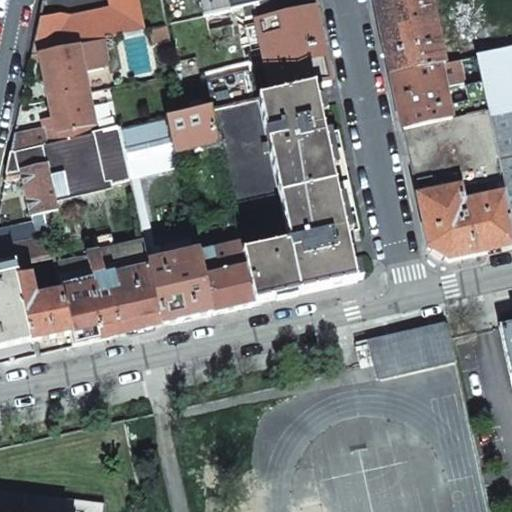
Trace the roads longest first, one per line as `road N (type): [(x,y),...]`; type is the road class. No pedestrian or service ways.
road 1 (residential): [(0,392),(410,296)]
road 2 (residential): [(348,0),(410,296)]
